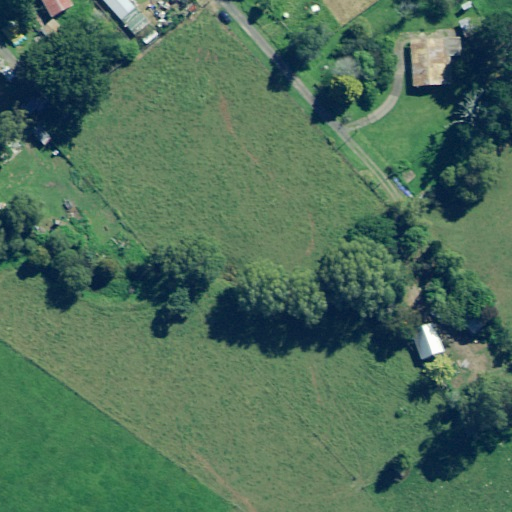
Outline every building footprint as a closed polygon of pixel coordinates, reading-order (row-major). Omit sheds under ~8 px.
[(40,0),(51,20),(58,16),(58,17),(59,17),(59,18),(60,18),(61,18),(62,18),(63,18),(64,18),(64,17),(65,17),(65,16),(66,15),(66,14),(66,13),(66,12),(65,12),(72,8),(67,0),(40,0)] [(101,0),(122,22),(135,10),(125,0),(101,0)] [(135,10),(122,22),(136,37),(149,25),(135,10)] [(474,30),(470,20),(459,24),(462,34),(474,30)] [(65,35),(54,22),(41,32),(52,45),(65,35)] [(413,89),(454,87),(452,59),(461,58),(460,40),(410,43),(413,89)] [(9,68),(3,55),(0,56),(0,71),(0,72),(9,68)] [(473,320),(465,326),(474,337),(482,331),(473,320)] [(444,354),(434,325),(411,334),(421,362),(444,354)]
